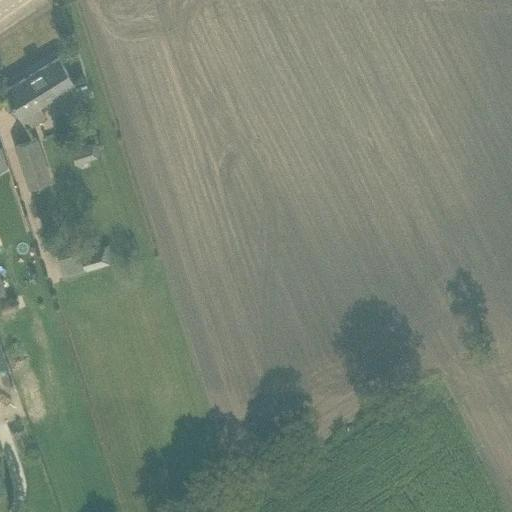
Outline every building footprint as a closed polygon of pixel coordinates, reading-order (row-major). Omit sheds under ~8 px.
[(46,116),(40,105),(74,84),(58,57),(4,90),(28,128),(46,116)] [(12,145),(27,188),(51,180),(37,137),(12,145)] [(82,146),(86,159),(98,156),(94,143),(82,146)] [(81,251),(86,268),(114,260),(109,243),(81,251)] [(15,297),(0,301),(3,312),(18,308),(15,297)]
